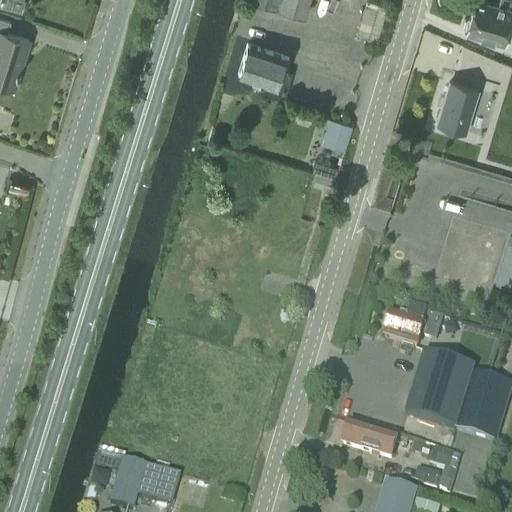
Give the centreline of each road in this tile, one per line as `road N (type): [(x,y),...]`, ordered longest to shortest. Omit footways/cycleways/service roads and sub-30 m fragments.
road 1 (primary): [(23,511),(179,0)]
road 2 (unclassified): [(267,511),(415,0)]
road 3 (unclassified): [(0,389),(125,0)]
